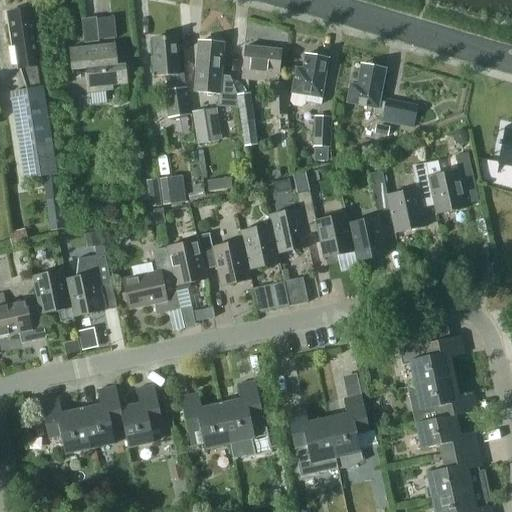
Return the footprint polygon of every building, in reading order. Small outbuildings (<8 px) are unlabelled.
[(18,70),(19,70),(41,66),(39,51),(37,42),(38,42),(33,8),(6,12),(12,46),(8,48),(12,67),(17,66),(18,70)] [(100,42),(97,18),(81,19),(84,44),(100,42)] [(181,87),(176,36),(153,38),(155,61),(152,61),(153,76),(166,75),(167,89),(165,89),(169,117),(190,115),(186,87),(181,87)] [(224,44),(199,41),(196,78),(199,79),(197,91),(218,93),(217,105),(239,107),(237,96),(230,76),(221,75),(224,44)] [(117,64),(115,43),(69,48),(71,69),(86,68),(89,92),(113,90),(113,85),(128,83),(126,64),(117,64)] [(281,50),(246,46),(242,78),(278,82),(281,50)] [(329,59),(306,55),(303,69),(297,67),(292,92),(290,102),(293,106),(301,107),(305,103),(320,106),(329,59)] [(385,69),(361,64),(357,85),(350,84),(347,103),(373,108),(372,114),(383,116),(382,121),(413,126),(417,106),(380,99),(385,69)] [(287,115),(287,83),(270,83),(271,115),(275,115),(277,131),(288,131),(287,115)] [(51,136),(43,87),(26,90),(2,94),(15,180),(43,176),(56,174),(51,136)] [(250,91),(238,93),(244,145),(257,143),(250,91)] [(221,140),(216,109),(192,113),(197,144),(221,140)] [(332,117),(313,116),(312,146),(331,147),(332,117)] [(388,137),(390,127),(376,124),(374,134),(388,137)] [(511,127),(505,126),(502,141),(500,140),(499,145),(501,145),(498,162),(511,164),(511,127)] [(456,131),(453,136),(454,141),(459,144),(464,142),(466,138),(465,133),(461,130),(456,131)] [(437,160),(426,163),(436,214),(467,207),(466,202),(479,199),(468,152),(455,154),(459,169),(440,173),(437,160)] [(436,214),(426,163),(413,166),(418,188),(388,195),(390,210),(395,233),(426,226),(422,207),(434,205),(436,214)] [(378,212),(390,210),(388,195),(383,175),(370,178),(378,212)] [(186,203),(183,176),(160,179),(163,205),(186,203)] [(282,192),(295,190),(292,177),(280,179),(282,192)] [(161,206),(157,179),(146,181),(150,207),(161,206)] [(219,179),(207,180),(209,191),(221,189),(219,179)] [(323,258),(354,251),(355,251),(349,223),(347,214),(315,220),(310,196),(298,199),(300,209),(301,209),(306,232),(317,230),(323,258)] [(51,231),(68,229),(65,207),(48,210),(51,231)] [(269,216),(271,224),(278,253),(309,246),(306,232),(301,209),(300,209),(269,216)] [(380,217),(349,223),(355,251),(354,251),(356,261),(388,254),(380,217)] [(280,263),(278,253),(271,224),(240,231),(242,241),(243,240),(249,269),(250,269),(280,263)] [(26,229),(9,233),(13,247),(29,243),(26,229)] [(196,235),(198,240),(199,240),(204,269),(216,267),(220,286),(252,279),(250,269),(249,269),(243,240),(242,241),(213,247),(210,232),(196,235)] [(167,247),(174,280),(175,285),(176,285),(177,292),(188,290),(191,281),(202,279),(206,278),(204,269),(199,240),(198,240),(167,247)] [(157,314),(181,309),(177,292),(176,285),(175,285),(174,280),(167,247),(152,250),(156,271),(123,278),(129,310),(154,305),(157,314)] [(73,317),(105,310),(101,292),(112,289),(105,255),(92,258),(80,260),(77,277),(66,279),(65,279),(71,307),(73,317)] [(284,281),(290,306),(308,302),(302,277),(290,280),(288,270),(286,270),(284,264),(281,265),(284,281)] [(40,314),(41,314),(71,307),(65,279),(66,279),(64,269),(32,276),(38,304),(40,314)] [(272,310),(267,285),(253,288),(258,313),(272,310)] [(18,301),(6,303),(0,304),(0,337),(6,336),(19,333),(21,343),(34,340),(46,338),(41,314),(40,314),(38,304),(28,307),(26,299),(18,301)] [(213,307),(197,310),(199,320),(215,317),(213,307)] [(414,384),(455,376),(450,356),(464,353),(461,336),(450,338),(447,325),(419,330),(421,338),(397,343),(402,366),(410,364),(414,384)] [(93,329),(79,333),(83,350),(97,346),(93,329)] [(79,336),(64,339),(68,353),(82,350),(79,336)] [(459,395),(455,376),(414,384),(420,411),(439,407),(441,418),(456,415),(477,411),(473,392),(459,395)] [(221,403),(229,443),(233,460),(255,455),(251,438),(267,435),(263,415),(262,415),(255,381),(237,384),(240,399),(221,403)] [(138,403),(120,407),(119,407),(122,422),(128,447),(153,441),(149,423),(161,420),(154,385),(135,389),(138,403)] [(81,408),(90,448),(114,443),(110,425),(122,422),(119,407),(120,407),(115,386),(97,390),(100,404),(81,408)] [(229,443),(221,403),(201,407),(197,393),(180,397),(191,448),(203,445),(204,448),(229,443)] [(327,418),(335,457),(337,457),(339,469),(343,469),(348,468),(355,465),(362,459),(361,452),(357,433),(369,431),(361,395),(347,398),(343,399),(346,413),(327,418)] [(90,448),(81,408),(62,412),(59,398),(40,402),(48,438),(60,435),(64,454),(90,448)] [(335,457),(327,418),(307,422),(304,407),(286,412),(294,447),(306,444),(311,463),(335,457)] [(460,434),(456,415),(441,418),(416,423),(421,449),(439,445),(442,456),(477,448),(474,431),(460,434)] [(426,472),(432,497),(473,488),(487,485),(484,471),(479,472),(478,467),(481,466),(477,448),(442,456),(444,468),(426,472)] [(473,488),(432,497),(435,511),(491,511),(490,505),(487,506),(486,502),(491,501),(487,485),(473,488)] [(180,500),(175,503),(176,509),(182,511),(187,508),(186,502),(180,500)]
